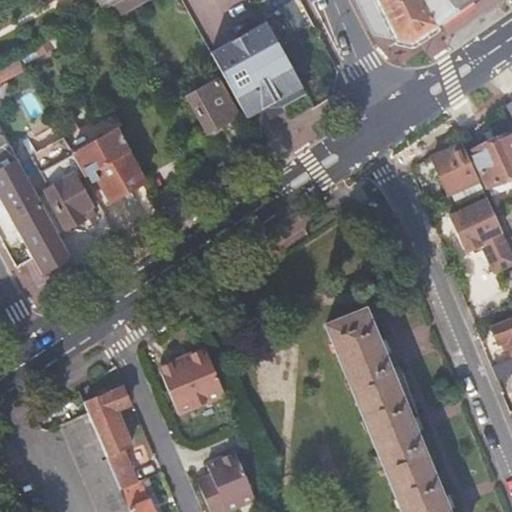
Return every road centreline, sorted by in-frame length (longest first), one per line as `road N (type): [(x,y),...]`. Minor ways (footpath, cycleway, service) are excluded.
road 1 (residential): [(363,133),(511,460)]
road 2 (tertiary): [(103,307),(363,133)]
road 3 (residential): [(103,307),(189,511)]
road 4 (tertiary): [(383,119),(511,35)]
road 5 (residential): [(330,0),(383,119)]
